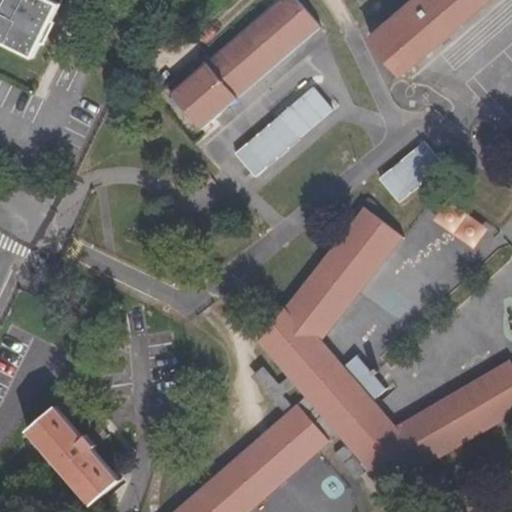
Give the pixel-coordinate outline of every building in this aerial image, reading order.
[(33,58),(59,5),(49,0),(0,0),(0,39),(5,41),(3,44),(33,58)] [(322,28),(297,0),(276,0),(209,58),(204,52),(166,85),(205,132),(214,125),(211,121),(322,28)] [(491,0),(413,0),(370,37),(402,76),(491,0)] [(314,86),(236,155),(258,180),(336,110),(314,86)] [(380,177),(400,202),(447,164),(426,139),(380,177)] [(480,244),(491,222),(446,200),(435,223),(480,244)] [(368,204),(263,339),(311,396),(174,511),(248,511),(342,433),(388,488),(511,414),(511,360),(510,357),(398,426),(377,400),(391,388),(360,353),(347,365),(326,339),(405,235),(368,204)] [(59,404),(30,429),(92,504),(122,479),(95,448),(111,433),(102,422),(86,436),(59,404)]
